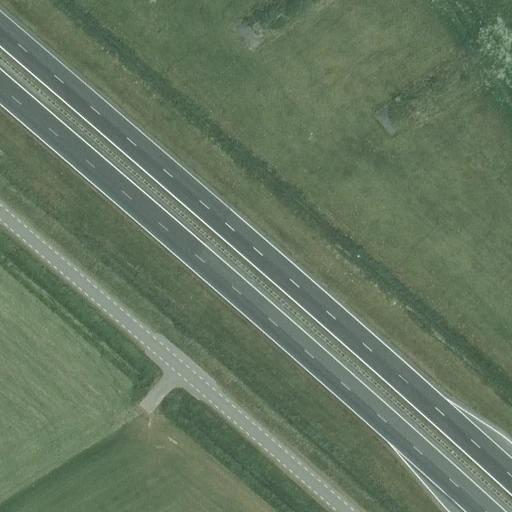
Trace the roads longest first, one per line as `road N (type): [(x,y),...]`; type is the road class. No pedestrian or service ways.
road 1 (trunk): [(511,477),(0,28)]
road 2 (trunk): [(0,86),(484,511)]
road 3 (unclassified): [(0,213),(345,511)]
